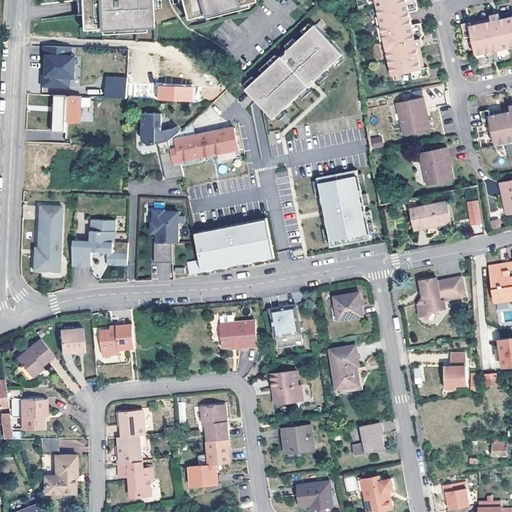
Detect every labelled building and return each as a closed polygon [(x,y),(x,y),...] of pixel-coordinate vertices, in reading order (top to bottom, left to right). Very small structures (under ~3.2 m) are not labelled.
[(79,0),(80,13),(81,30),(100,29),(145,27),(152,27),(151,10),(151,0),(79,0)] [(180,0),(181,3),(185,19),(203,15),(247,3),(254,2),(253,0),(180,0)] [(428,67),(425,67),(422,68),(417,47),(421,47),(423,46),(423,42),(422,38),(424,35),(421,25),(413,26),(410,11),(418,9),(416,0),(376,0),(386,43),(379,44),(382,58),(389,56),(393,76),(412,72),(414,79),(430,75),(428,67)] [(247,3),(203,15),(205,20),(248,8),(247,3)] [(492,15),(492,18),(493,21),(472,25),(471,22),(463,24),(465,38),(473,36),(477,55),(511,47),(511,16),(500,19),(499,14),(495,15),(492,15)] [(247,88),(274,119),(276,117),(284,109),(300,95),(308,88),(310,86),(309,85),(314,80),(315,81),(317,79),(326,71),(334,64),(342,56),(344,54),(321,28),(325,24),(322,20),(317,24),(315,26),(306,33),(298,41),(290,48),(289,49),(288,48),(280,55),(281,56),(280,57),(264,72),(257,79),(249,86),(247,88)] [(303,30),(306,33),(315,26),(311,22),(303,30)] [(287,45),(290,48),(298,41),(295,37),(287,45)] [(41,85),(69,87),(69,77),(70,55),(70,46),(43,45),(42,64),(45,64),(45,72),(45,75),(41,75),(41,85)] [(261,69),(264,72),(280,57),(277,54),(261,69)] [(342,56),(334,64),(337,67),(345,60),(342,56)] [(326,71),(317,79),(321,82),(329,75),(326,71)] [(245,83),(249,86),(257,79),(254,75),(245,83)] [(107,97),(128,98),(128,78),(108,77),(107,97)] [(192,101),(192,85),(157,86),(157,101),(192,101)] [(308,88),(300,95),(303,99),(311,91),(308,88)] [(84,96),(55,95),(54,105),(56,105),(56,111),(51,111),(50,121),(69,122),(69,120),(71,121),(71,122),(78,122),(78,121),(82,121),(83,106),(84,106),(84,96)] [(403,134),(427,129),(425,118),(423,110),(425,110),(423,97),(396,103),(403,134)] [(495,147),(511,142),(511,104),(509,105),(510,108),(510,111),(490,116),(489,113),(488,110),(480,112),(483,127),(491,126),(495,147)] [(284,109),(276,117),(280,121),(288,113),(284,109)] [(167,180),(185,176),(182,164),(175,166),(169,140),(182,131),(178,126),(175,128),(163,131),(161,126),(162,112),(143,111),(142,137),(150,145),(159,143),(167,180)] [(69,122),(50,121),(50,131),(69,132),(69,122)] [(236,134),(235,127),(177,139),(182,161),(218,153),(234,150),(239,149),(238,141),(241,140),(239,134),(236,134)] [(371,137),(371,148),(383,148),(382,136),(371,137)] [(446,148),(420,153),(427,185),(451,180),(448,167),(447,160),(449,160),(446,148)] [(234,150),(218,153),(219,161),(236,158),(234,150)] [(330,246),(331,249),(370,241),(369,236),(365,213),(363,207),(361,196),(360,190),(359,187),(357,176),(356,171),(317,179),(317,182),(321,198),(327,230),(330,246)] [(502,196),(504,195),(505,202),(508,214),(511,213),(511,180),(499,183),(502,196)] [(312,183),(316,199),(321,198),(317,182),(312,183)] [(487,224),(482,200),(473,202),(478,226),(487,224)] [(444,204),(409,210),(413,230),(448,223),(444,204)] [(62,205),(39,205),(38,247),(38,254),(35,254),(34,270),(55,271),(56,259),(61,259),(62,205)] [(156,261),(173,261),(173,239),(179,239),(179,221),(185,221),(185,215),(178,215),(178,210),(165,210),(165,208),(154,208),(154,221),(153,221),(154,232),(158,232),(159,240),(156,240),(156,261)] [(365,213),(369,236),(374,235),(369,212),(365,213)] [(92,241),(74,240),(73,265),(92,265),(92,251),(109,252),(108,264),(128,264),(129,243),(115,242),(116,220),(92,219),(92,241)] [(266,219),(196,233),(204,273),(235,267),(235,265),(241,264),(242,266),(274,260),(273,253),(266,219)] [(498,219),(490,221),(492,229),(501,227),(498,219)] [(511,262),(507,263),(507,266),(490,269),(496,307),(511,303),(511,262)] [(436,279),(420,282),(421,292),(423,291),(424,296),(422,296),(423,299),(418,307),(420,318),(423,318),(427,322),(433,316),(437,315),(440,311),(446,310),(445,302),(465,297),(462,278),(437,282),(436,279)] [(359,294),(334,298),(335,302),(337,320),(362,315),(359,294)] [(284,307),(272,309),(278,348),(303,343),(296,305),(284,307)] [(237,344),(237,346),(255,346),(255,321),(221,321),(220,344),(230,344),(237,344)] [(135,348),(132,325),(115,327),(116,330),(111,330),(103,331),(100,334),(102,355),(105,357),(110,357),(112,354),(119,353),(119,350),(135,348)] [(84,328),(61,332),(64,354),(87,351),(84,328)] [(511,337),(500,340),(502,349),(504,361),(505,369),(511,367),(511,337)] [(56,358),(42,341),(18,358),(32,379),(41,373),(39,370),(43,368),(56,358)] [(362,385),(360,370),(356,346),(331,350),(338,389),(362,385)] [(468,385),(466,354),(451,354),(452,364),(456,364),(456,367),(452,368),(445,368),(447,390),(457,389),(457,386),(468,385)] [(413,369),(415,384),(423,383),(420,367),(413,369)] [(272,375),(274,389),(278,389),(278,391),(278,393),(275,394),(277,405),(305,400),(302,385),(299,385),(297,371),(272,375)] [(496,373),(485,374),(486,386),(496,385),(496,373)] [(0,438),(13,437),(5,379),(0,379),(0,438)] [(362,385),(338,389),(338,393),(363,389),(362,385)] [(43,398),(21,399),(22,429),(43,428),(43,416),(43,398)] [(229,440),(227,422),(224,423),(224,420),(222,405),(202,407),(203,425),(206,425),(208,442),(229,440)] [(122,429),(123,437),(139,436),(144,435),(142,412),(118,414),(119,427),(122,426),(122,429)] [(379,423),(361,426),(364,443),(352,446),(354,455),(366,453),(384,449),(379,423)] [(311,424),(284,428),(287,450),(313,447),(311,424)] [(175,441),(174,434),(166,434),(167,442),(175,441)] [(119,446),(121,463),(122,463),(141,462),(140,447),(139,436),(123,437),(118,438),(119,446)] [(59,438),(41,439),(41,453),(55,453),(55,476),(44,476),(44,492),(75,492),(74,476),(76,476),(76,455),(59,456),(59,438)] [(217,464),(229,463),(228,454),(228,451),(230,451),(229,440),(208,442),(207,442),(208,455),(209,465),(217,464)] [(506,440),(493,440),(494,455),(507,455),(506,440)] [(199,466),(209,465),(208,455),(198,456),(199,466)] [(143,470),(142,462),(141,462),(122,463),(124,477),(130,476),(130,478),(132,498),(151,496),(150,480),(154,480),(153,469),(143,470)] [(217,464),(209,465),(199,466),(189,467),(191,488),(216,485),(215,474),(217,474),(217,464)] [(346,492),(357,490),(355,476),(344,478),(346,492)] [(387,491),(391,491),(394,490),(392,479),(381,480),(380,476),(368,478),(370,488),(364,489),(367,511),(376,511),(394,509),(392,499),(389,499),(387,491)] [(301,504),(312,503),(321,502),(322,506),(331,506),(329,482),(299,484),(301,504)] [(447,493),(449,501),(450,510),(466,508),(470,507),(466,489),(460,490),(459,483),(443,486),(445,493),(447,493)] [(41,511),(38,503),(16,511),(41,511)]
